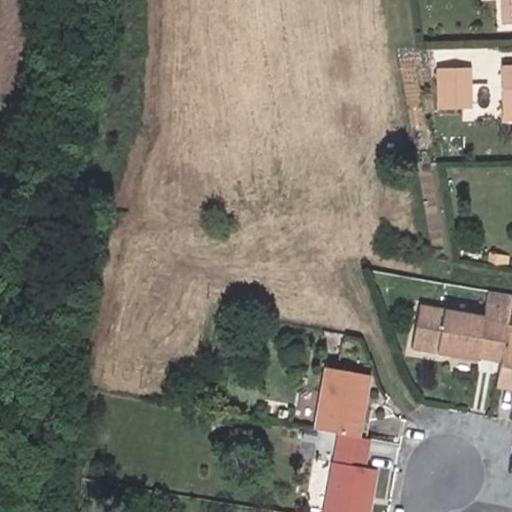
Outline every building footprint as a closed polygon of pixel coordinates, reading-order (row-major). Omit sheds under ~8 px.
[(499,112),(511,111),(511,66),(498,67),(499,112)] [(465,110),(463,70),(435,72),(437,112),(465,110)] [(511,119),(511,111),(499,112),(499,120),(511,119)] [(486,262),(504,266),(507,255),(489,251),(486,262)] [(502,348),(505,331),(506,326),(479,321),(480,319),(417,308),(410,347),(473,358),(474,355),(500,360),(502,348)] [(511,332),(505,331),(502,348),(511,350),(511,332)] [(511,350),(502,348),(500,360),(496,385),(511,388),(511,350)] [(323,366),(312,428),(335,432),(357,436),(366,375),(323,366)] [(365,467),(370,438),(357,436),(335,432),(330,461),(365,467)] [(365,511),(373,469),(365,467),(330,461),(321,511),(365,511)] [(308,489),(305,511),(307,511),(317,511),(321,491),(308,489)]
